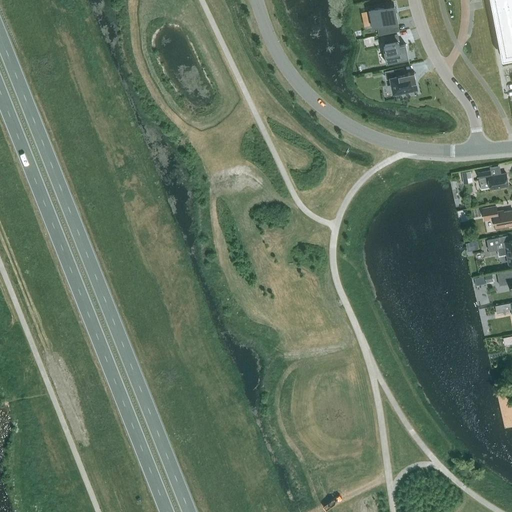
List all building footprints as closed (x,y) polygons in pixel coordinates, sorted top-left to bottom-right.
[(511,0),(490,0),(502,58),(511,56),(511,0)] [(397,20),(394,4),(367,10),(367,11),(370,10),(373,24),(370,25),(370,26),(376,24),(379,35),(394,32),(392,21),(397,20)] [(409,58),(406,44),(399,45),(397,33),(383,36),(385,48),(383,48),(386,63),(409,58)] [(391,78),(394,92),(416,87),(415,81),(416,81),(414,71),(402,74),(401,68),(385,71),(387,79),(391,78)] [(508,185),(506,173),(491,176),(490,170),(477,172),(479,183),(480,183),(481,189),(490,188),(508,185)] [(472,177),(471,171),(462,172),(462,179),(472,177)] [(511,224),(511,209),(497,213),(496,206),(482,208),(484,220),(494,218),(495,227),(511,224)] [(511,262),(511,240),(509,241),(508,235),(487,239),(489,250),(497,249),(498,256),(507,254),(509,264),(511,262)] [(511,269),(497,272),(499,285),(510,283),(511,291),(511,292),(511,269)] [(493,281),(492,274),(484,275),(486,283),(493,281)] [(511,302),(495,305),(496,313),(508,310),(508,309),(511,308),(511,309),(511,302),(511,303),(511,302)]
